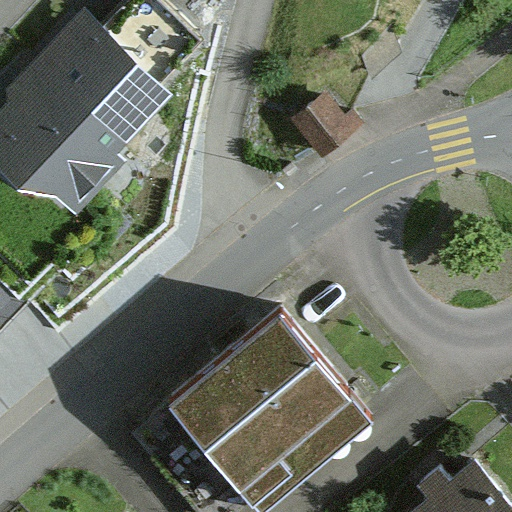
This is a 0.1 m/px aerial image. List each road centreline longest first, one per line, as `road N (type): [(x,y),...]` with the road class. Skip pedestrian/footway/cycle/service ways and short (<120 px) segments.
road 1 (unclassified): [(0,478),(361,175),(423,151),(511,134)]
road 2 (unknown): [(361,175),(427,0)]
